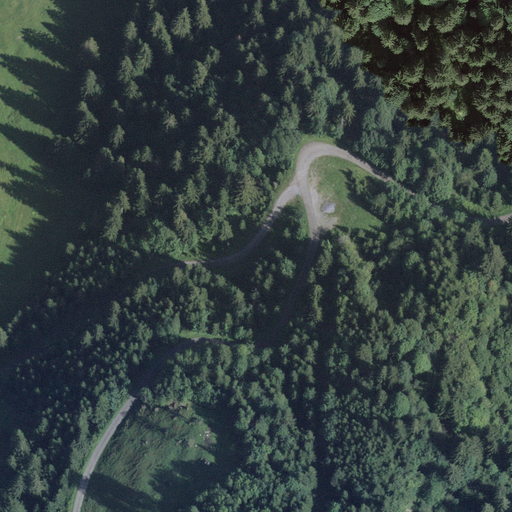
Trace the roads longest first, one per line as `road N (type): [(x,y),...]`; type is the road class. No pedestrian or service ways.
road 1 (unclassified): [(77,511),(99,447),(178,349),(196,342),(257,348),(278,329),(314,246),(302,172),(313,148),(343,153),(471,222),(511,220)]
road 2 (track): [(0,372),(142,277),(239,257),(302,172)]
